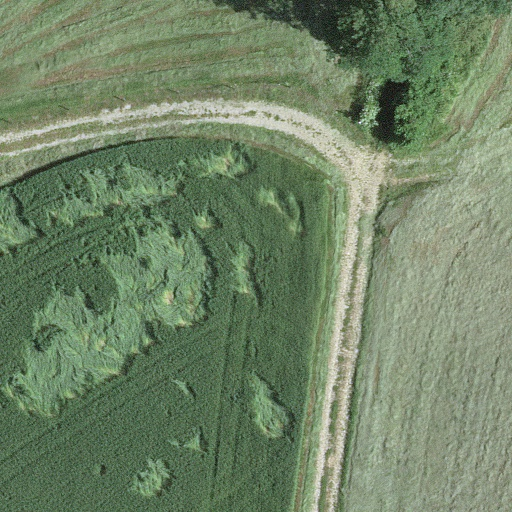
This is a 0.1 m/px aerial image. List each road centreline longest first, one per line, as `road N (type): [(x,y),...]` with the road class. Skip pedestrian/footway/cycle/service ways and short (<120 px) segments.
road 1 (track): [(404,0),(376,173),(343,511)]
road 2 (track): [(376,173),(289,116),(82,126),(0,156)]
